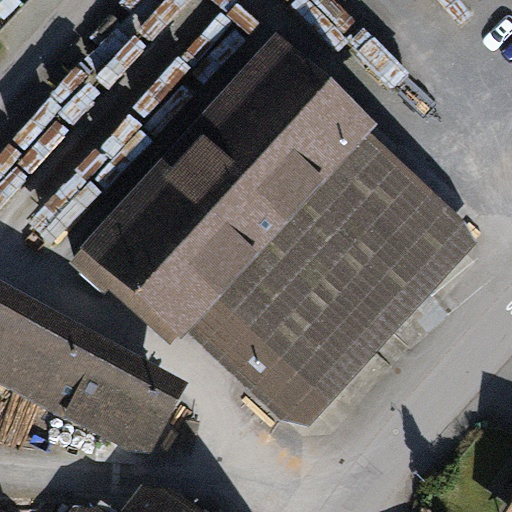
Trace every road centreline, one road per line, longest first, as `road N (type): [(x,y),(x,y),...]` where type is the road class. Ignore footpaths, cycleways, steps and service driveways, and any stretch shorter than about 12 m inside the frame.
road 1 (unknown): [(0,502),(348,510)]
road 2 (residential): [(511,312),(347,511)]
road 3 (residential): [(88,0),(0,95)]
